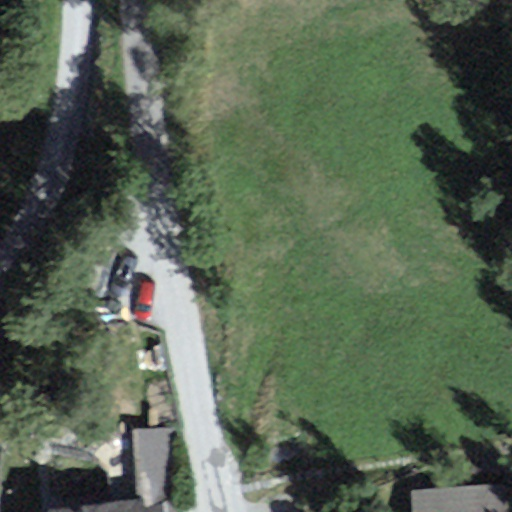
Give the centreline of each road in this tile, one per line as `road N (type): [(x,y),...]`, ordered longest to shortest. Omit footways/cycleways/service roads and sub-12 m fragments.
road 1 (residential): [(137,0),(164,272),(218,511)]
road 2 (residential): [(0,267),(45,190),(59,148),(73,0)]
